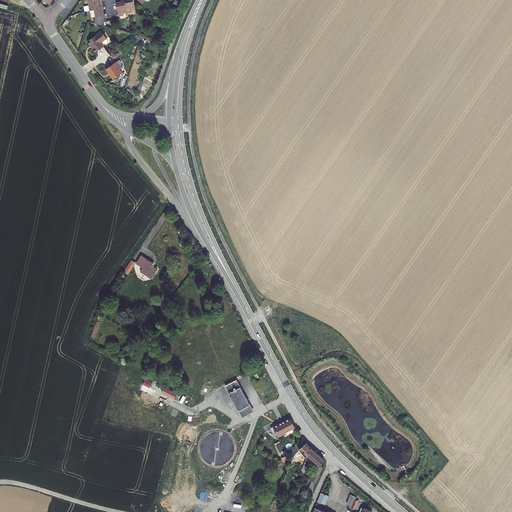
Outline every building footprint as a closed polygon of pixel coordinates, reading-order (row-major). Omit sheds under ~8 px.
[(125,11),(122,0),(118,0),(113,1),(116,14),(120,13),(120,12),(125,11)] [(134,7),(132,0),(122,0),(125,11),(130,9),(130,7),(134,7)] [(97,1),(85,4),(86,8),(88,16),(94,15),(92,22),(103,25),(97,1)] [(106,38),(101,32),(87,42),(95,53),(103,47),(100,42),(106,38)] [(119,59),(115,62),(107,69),(114,78),(123,72),(120,69),(123,66),(123,65),(122,63),(122,62),(120,59),(119,59)] [(151,278),(158,268),(154,265),(149,261),(149,260),(142,255),(137,263),(143,268),(141,272),(151,278)] [(135,261),(131,259),(125,269),(124,270),(127,273),(135,261)] [(237,379),(225,385),(242,417),(254,410),(237,379)] [(291,417),(271,428),(275,434),(277,433),(279,437),(296,428),(291,417)] [(232,457),(234,450),(234,449),(233,442),(229,436),(224,433),(217,431),(210,432),(205,436),(201,442),(199,448),(201,455),(204,461),(210,465),(217,466),(222,465),(228,462),(232,457)] [(307,457),(308,454),(317,463),(312,476),(317,479),(324,461),(306,441),(299,447),(296,443),(291,456),(295,458),(297,453),(299,456),(303,452),(307,457)] [(327,497),(319,494),(315,504),(323,507),(327,497)] [(349,507),(352,508),(356,500),(353,499),(354,496),(350,495),(347,504),(350,505),(349,507)]
